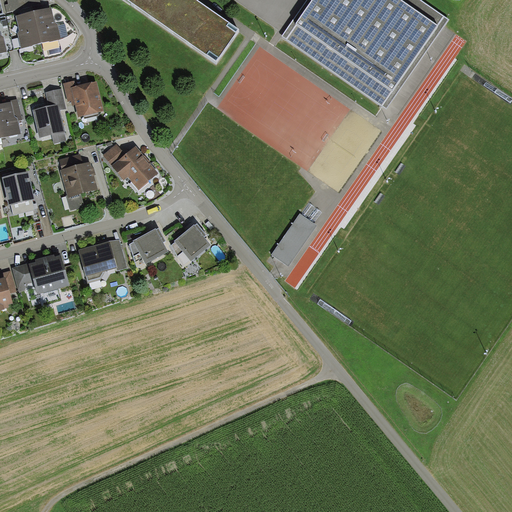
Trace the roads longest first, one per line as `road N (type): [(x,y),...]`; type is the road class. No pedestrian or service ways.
road 1 (unclassified): [(458,511),(186,187)]
road 2 (track): [(334,367),(66,490),(43,511)]
road 3 (residential): [(186,187),(126,220),(0,255)]
road 4 (residential): [(97,60),(186,187)]
